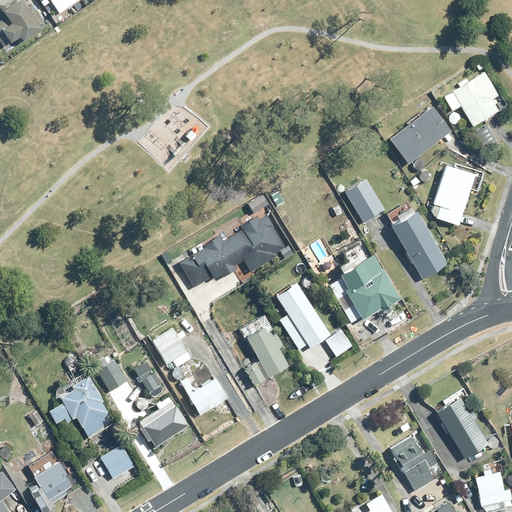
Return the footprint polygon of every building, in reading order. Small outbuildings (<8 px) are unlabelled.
[(27,11),(22,3),(11,10),(7,4),(0,9),(0,10),(3,15),(2,16),(4,20),(0,22),(0,44),(3,49),(8,46),(10,48),(20,41),(23,45),(41,33),(39,29),(45,26),(32,8),(27,11)] [(479,59),(474,62),(477,68),(483,65),(479,59)] [(449,87),(471,124),(497,109),(489,97),(497,92),(482,68),(449,87)] [(430,103),(387,135),(406,161),(449,128),(430,103)] [(431,199),(437,202),(433,214),(457,222),(474,170),(444,160),(431,199)] [(362,175),(341,188),(360,220),(382,206),(362,175)] [(331,205),(335,214),(342,210),(337,202),(331,205)] [(413,207),(388,222),(420,275),(445,260),(413,207)] [(212,243),(179,263),(194,287),(212,276),(214,279),(243,261),(250,272),(276,256),(275,253),(284,247),(264,215),(214,246),(212,243)] [(367,227),(363,221),(357,225),(361,231),(367,227)] [(360,238),(357,234),(353,237),(354,239),(339,248),(343,255),(334,260),(338,266),(334,268),(338,274),(325,281),(349,320),(358,315),(359,316),(374,308),(375,309),(380,306),(384,307),(389,304),(390,300),(397,296),(395,295),(397,294),(379,263),(378,264),(369,249),(368,250),(362,238),(360,238)] [(328,331),(308,300),(286,313),(301,337),(309,332),(314,340),(328,331)] [(252,350),(266,375),(287,363),(276,344),(280,342),(264,315),(262,316),(260,313),(236,327),(250,352),(252,350)] [(170,325),(149,337),(164,363),(167,361),(171,367),(189,357),(178,338),(183,334),(180,328),(174,332),(170,325)] [(220,344),(231,363),(242,356),(232,337),(220,344)] [(94,368),(106,390),(125,378),(113,357),(94,368)] [(251,383),(263,377),(252,359),(241,366),(251,383)] [(193,363),(184,369),(188,375),(197,369),(193,363)] [(85,371),(68,381),(70,385),(56,394),(59,399),(44,408),(52,420),(61,415),(63,419),(72,414),(85,436),(112,421),(98,398),(100,397),(85,371)] [(149,371),(138,378),(146,391),(157,384),(149,371)] [(212,375),(185,392),(198,412),(225,396),(212,375)] [(458,394),(434,409),(462,456),(487,441),(458,394)] [(136,418),(140,423),(136,425),(145,438),(147,436),(152,444),(186,422),(172,402),(168,397),(136,418)] [(35,407),(27,413),(34,423),(42,418),(35,407)] [(408,434),(388,446),(414,488),(419,485),(430,504),(446,494),(434,475),(432,476),(426,466),(436,460),(428,447),(420,452),(408,434)] [(119,443),(97,455),(111,477),(131,464),(119,443)] [(61,488),(68,484),(61,470),(63,469),(56,458),(30,474),(35,483),(26,488),(39,510),(50,503),(49,500),(64,491),(61,488)] [(472,475),(479,504),(511,498),(508,486),(502,488),(498,469),(490,471),(489,467),(481,469),(482,473),(472,475)] [(0,511),(8,511),(0,501),(0,494),(12,485),(0,469),(0,511)] [(391,511),(379,490),(363,499),(367,507),(357,511),(391,511)] [(433,507),(423,511),(463,511),(462,510),(457,511),(453,511),(445,498),(432,505),(433,507)]
